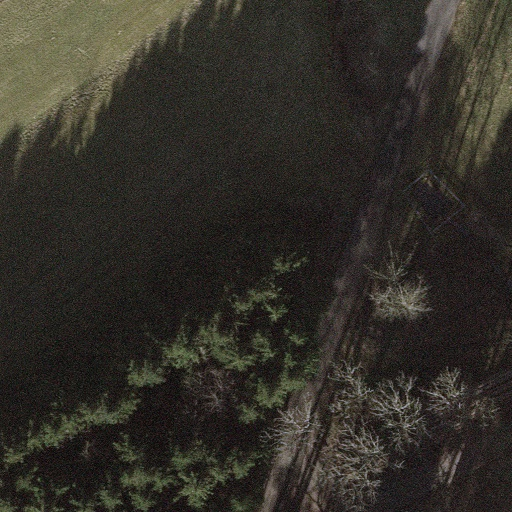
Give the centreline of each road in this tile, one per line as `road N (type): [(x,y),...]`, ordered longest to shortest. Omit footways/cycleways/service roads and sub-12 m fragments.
road 1 (residential): [(453,0),(392,158),(277,511)]
road 2 (unclassified): [(320,511),(511,411)]
